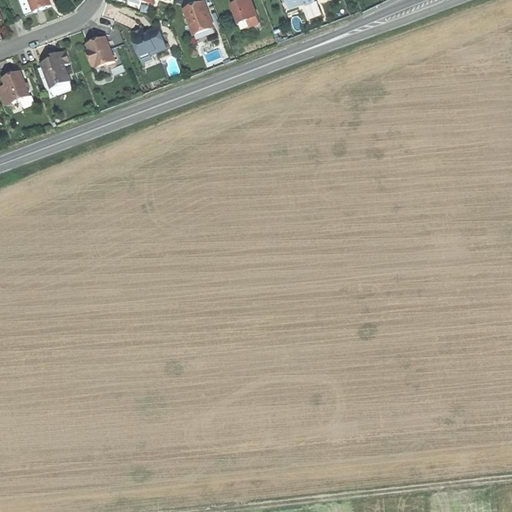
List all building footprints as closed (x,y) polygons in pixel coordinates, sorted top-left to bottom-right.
[(19,0),(26,16),(34,13),(29,0),(19,0)] [(29,0),(34,13),(35,13),(43,10),(52,7),(49,0),(29,0)] [(252,26),(261,23),(252,0),(240,0),(233,3),(240,22),(249,19),(252,26)] [(197,8),(186,12),(195,36),(215,28),(206,5),(197,8)] [(138,31),(131,34),(144,65),(154,61),(151,54),(167,48),(160,28),(154,30),(155,32),(146,35),(144,29),(138,31)] [(116,62),(107,38),(99,41),(88,45),(90,51),(88,52),(94,67),(96,66),(98,70),(116,62)] [(71,64),(67,52),(57,56),(58,59),(43,65),(52,88),(60,84),(61,87),(71,83),(65,66),(71,64)] [(41,61),(43,65),(58,59),(57,56),(52,58),(51,58),(41,61)] [(4,79),(7,86),(14,104),(31,97),(21,73),(14,76),(4,79)] [(71,83),(61,87),(60,84),(52,88),(55,97),(74,90),(71,83)] [(0,88),(0,90),(7,107),(14,104),(7,86),(0,88)]
